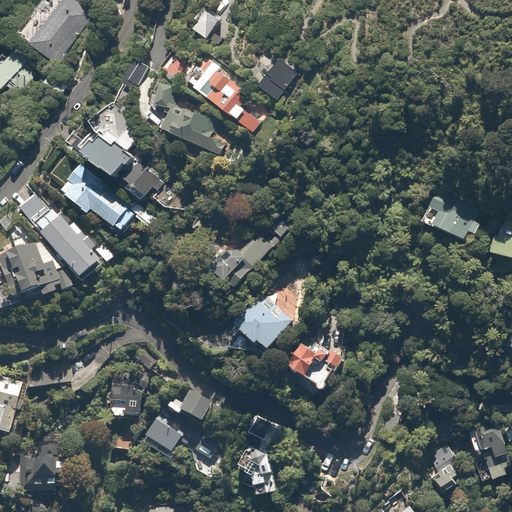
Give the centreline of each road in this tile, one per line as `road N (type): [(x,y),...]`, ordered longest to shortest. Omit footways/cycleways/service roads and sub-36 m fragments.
road 1 (residential): [(511,397),(404,363),(346,451),(215,386),(138,317),(108,314),(57,338),(0,334)]
road 2 (residential): [(0,199),(114,43),(136,0)]
